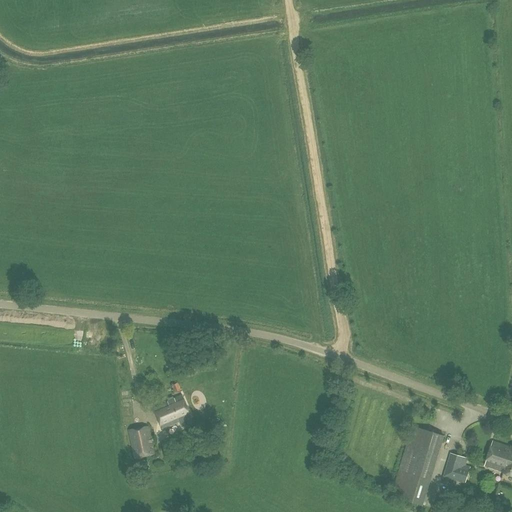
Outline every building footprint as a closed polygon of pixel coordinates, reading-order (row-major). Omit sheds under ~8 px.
[(173,385),(176,393),(182,391),(179,383),(173,385)] [(169,403),(154,409),(163,429),(192,417),(182,395),(168,402),(169,403)] [(135,459),(154,455),(149,427),(129,431),(135,459)] [(391,496),(423,505),(444,436),(413,427),(391,496)] [(511,446),(511,447),(494,441),(486,466),(504,472),(504,473),(511,476),(511,446)] [(462,457),(458,468),(454,467),(451,479),(456,480),(460,468),(464,470),(467,458),(462,457)]
